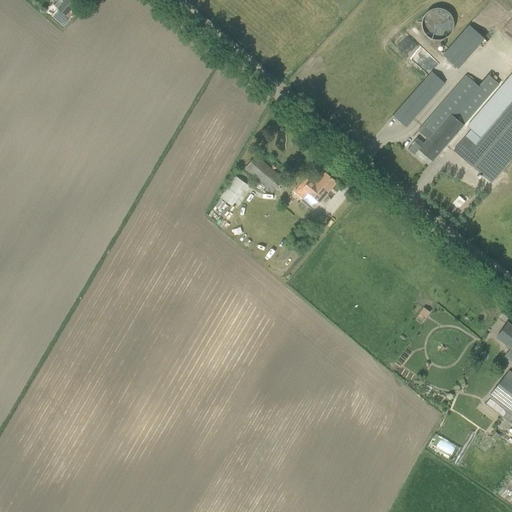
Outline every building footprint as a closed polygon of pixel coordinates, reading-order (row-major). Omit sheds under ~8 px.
[(61,0),(59,0),(54,6),(66,16),(76,3),(72,0),(64,0),(63,2),(61,0)] [(427,36),(431,39),(436,40),(441,40),(446,38),(449,35),(452,31),(453,26),(453,21),(451,17),(448,13),(444,10),(439,9),(434,9),(430,11),(426,14),(423,18),(422,23),(422,28),(424,32),(427,36)] [(66,26),(71,22),(64,15),(60,19),(66,26)] [(471,23),(445,55),(463,69),(488,37),(471,23)] [(432,72),(399,108),(393,116),(406,127),(445,83),(432,72)] [(471,130),(453,151),(462,158),(491,183),(511,158),(511,74),(467,126),(471,130)] [(412,144),(408,149),(414,154),(418,150),(432,162),(438,154),(463,125),(489,96),(499,84),(490,76),(480,87),(466,75),(418,131),(427,139),(423,144),(416,139),(412,144)] [(256,156),(244,170),(245,171),(265,187),(272,193),(283,180),(256,156)] [(306,177),(293,191),(302,199),(313,208),(329,190),(336,182),(325,173),(315,185),(310,180),(306,177)] [(221,197),(237,207),(252,184),(236,174),(221,197)] [(420,307),(417,314),(424,317),(427,311),(420,307)] [(501,331),(497,337),(507,345),(511,348),(505,356),(510,360),(511,361),(511,326),(507,323),(501,331)] [(491,398),(486,405),(511,425),(511,382),(504,377),(488,396),(489,397),(491,398)]
